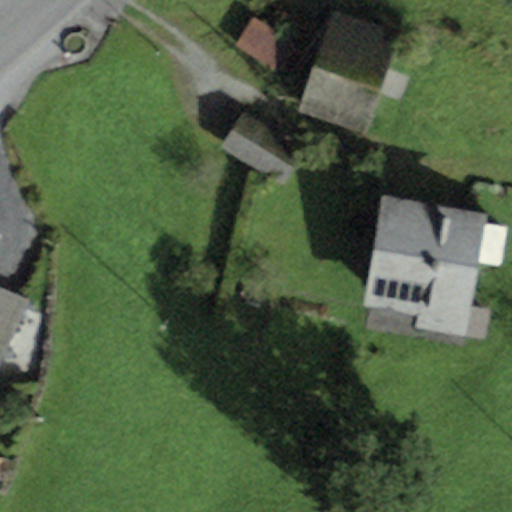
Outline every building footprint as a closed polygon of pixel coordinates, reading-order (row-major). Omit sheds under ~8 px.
[(340,17),(308,108),(358,125),(390,35),(340,17)] [(240,46),(279,72),(295,46),(256,21),(240,46)] [(230,147),(281,178),(297,153),(246,122),(230,147)] [(497,263),(503,228),(391,205),(373,295),(425,305),(421,324),(482,336),(486,312),(463,308),(473,258),(497,263)] [(0,342),(19,303),(0,294),(0,342)]
